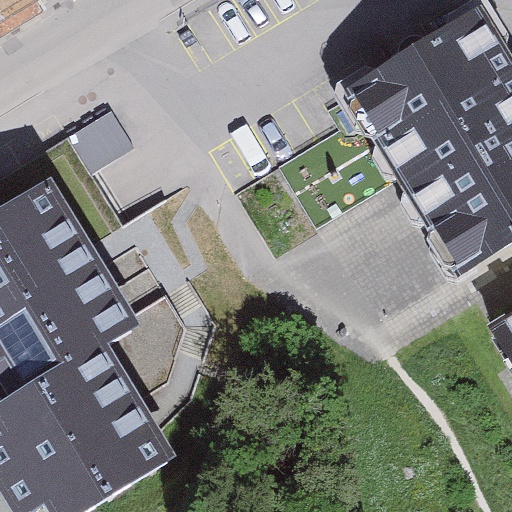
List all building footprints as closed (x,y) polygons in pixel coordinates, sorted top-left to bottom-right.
[(32,0),(0,0),(0,37),(41,13),(32,0)] [(345,91),(455,271),(511,236),(511,66),(478,11),(345,91)] [(0,220),(0,389),(10,406),(103,349),(137,327),(51,189),(0,220)] [(511,313),(487,329),(511,371),(511,313)] [(89,511),(173,461),(103,349),(10,406),(0,412),(0,464),(29,511),(89,511)]
